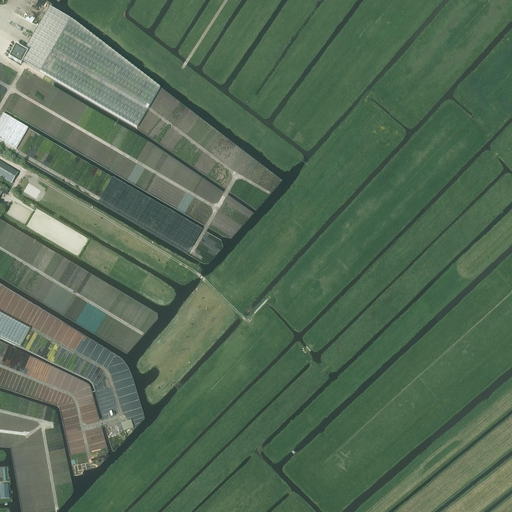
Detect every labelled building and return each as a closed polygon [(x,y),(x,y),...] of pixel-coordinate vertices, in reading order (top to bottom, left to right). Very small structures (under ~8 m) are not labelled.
[(10,56),(9,57),(21,64),(22,62),(23,63),(33,68),(40,72),(70,20),(49,8),(38,27),(33,35),(27,46),(24,51),(23,51),(22,51),(16,48),(11,56),(10,56)] [(76,23),(70,20),(40,72),(137,128),(160,89),(76,23)] [(0,139),(16,149),(28,129),(3,114),(0,119),(0,139)] [(0,163),(0,176),(11,184),(17,174),(0,163)] [(0,337),(20,347),(30,330),(0,313),(0,337)] [(131,421),(121,424),(121,425),(123,430),(123,431),(133,428),(131,421)] [(0,489),(1,489),(1,497),(9,496),(8,485),(0,485),(0,489)]
